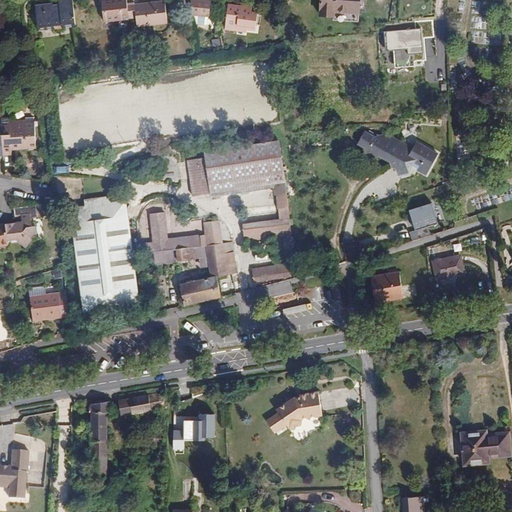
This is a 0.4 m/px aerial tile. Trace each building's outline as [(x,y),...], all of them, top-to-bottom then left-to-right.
[(76,26),(72,0),(58,0),(59,5),(48,6),(48,4),(36,5),(38,19),(44,18),(45,29),(55,28),(54,25),(62,24),(62,27),(76,26)] [(127,4),(126,0),(104,0),(102,0),(105,21),(119,20),(127,19),(129,19),(127,4)] [(210,16),(211,2),(194,0),(190,0),(193,15),(210,16)] [(335,5),(360,6),(360,7),(360,0),(319,0),(319,16),(334,17),(334,12),(335,5)] [(129,19),(136,18),(137,26),(168,23),(165,2),(135,5),(134,3),(127,4),(129,19)] [(249,11),(249,6),(228,4),(225,30),(237,31),(238,26),(247,27),(257,28),(258,11),(252,11),(249,11)] [(359,13),(360,6),(335,5),(334,12),(359,13)] [(128,26),(127,19),(119,20),(120,28),(128,26)] [(420,28),(383,31),(384,50),(393,49),(394,67),(413,65),(413,52),(421,51),(420,28)] [(132,64),(131,56),(122,57),(123,65),(132,64)] [(10,119),(1,119),(1,125),(2,155),(12,154),(12,150),(12,149),(12,144),(19,144),(19,148),(28,148),(27,143),(36,142),(35,121),(25,121),(10,122),(10,119)] [(360,154),(375,162),(378,156),(384,159),(386,155),(386,159),(389,158),(391,166),(395,166),(397,175),(409,172),(412,166),(418,169),(417,170),(426,175),(435,161),(428,157),(432,151),(416,142),(413,149),(387,134),(380,136),(377,134),(375,138),(364,132),(357,143),(362,146),(363,145),(365,146),(364,148),(360,154)] [(203,151),(204,158),(209,187),(223,185),(224,192),(231,191),(230,183),(285,175),(279,140),(203,151)] [(209,187),(204,158),(187,161),(192,196),(209,193),(210,194),(224,192),(223,185),(209,187)] [(286,182),(285,175),(230,183),(231,191),(274,184),(286,182)] [(274,184),(231,191),(231,195),(275,188),(274,184)] [(284,274),(284,277),(297,276),(286,193),(276,194),(279,219),(242,224),(244,241),(283,236),(287,264),(252,269),(253,282),(268,280),(267,276),(284,274)] [(85,200),(86,206),(111,203),(111,196),(85,200)] [(111,203),(86,206),(71,208),(84,313),(140,306),(127,200),(111,203)] [(431,202),(407,209),(414,229),(437,221),(431,202)] [(38,217),(36,205),(14,208),(15,216),(21,215),(22,219),(38,217)] [(138,254),(176,250),(206,246),(223,243),(220,219),(202,222),(204,234),(200,235),(168,238),(165,212),(149,213),(153,242),(137,244),(138,254)] [(28,221),(6,224),(8,242),(18,240),(18,243),(26,249),(32,241),(32,238),(37,232),(35,226),(32,226),(32,222),(30,222),(28,221)] [(0,246),(8,245),(8,244),(8,242),(6,224),(0,224),(0,246)] [(232,242),(223,243),(226,254),(234,253),(232,242)] [(217,277),(230,275),(227,264),(226,254),(223,243),(206,246),(176,250),(177,262),(208,258),(211,278),(217,276),(217,277)] [(227,264),(236,263),(234,253),(226,254),(227,264)] [(460,256),(434,262),(438,279),(464,273),(460,256)] [(227,264),(230,275),(237,273),(236,263),(227,264)] [(397,291),(402,290),(399,272),(371,277),(375,303),(399,299),(397,291)] [(222,297),(217,277),(217,276),(211,278),(179,285),(184,306),(222,297)] [(46,317),(46,319),(69,316),(66,292),(30,297),(33,319),(46,317)] [(165,410),(164,392),(149,394),(153,412),(165,410)] [(296,400),(296,398),(294,398),(277,410),(289,428),(290,428),(290,429),(294,430),(301,425),(301,421),(301,420),(303,419),(322,415),(318,392),(300,395),(300,397),(301,399),(296,400)] [(149,394),(118,399),(121,417),(153,412),(149,394)] [(110,401),(88,404),(89,413),(91,413),(92,441),(107,441),(107,416),(111,416),(110,401)] [(215,417),(201,416),(200,422),(185,422),(184,431),(173,431),(173,450),(185,451),(185,441),(205,441),(205,438),(215,438),(215,417)] [(486,436),(485,432),(462,434),(465,464),(488,462),(488,457),(510,454),(508,434),(490,435),(486,436)] [(154,443),(164,444),(164,433),(154,433),(154,443)] [(107,441),(92,441),(92,457),(107,457),(107,441)] [(0,486),(10,487),(9,498),(25,499),(28,452),(12,451),(11,468),(0,466),(0,486)] [(107,457),(92,457),(92,479),(108,479),(107,457)] [(427,496),(404,498),(404,511),(423,511),(423,500),(428,500),(427,496)] [(285,511),(313,511),(315,511),(315,503),(285,504),(285,511)]
